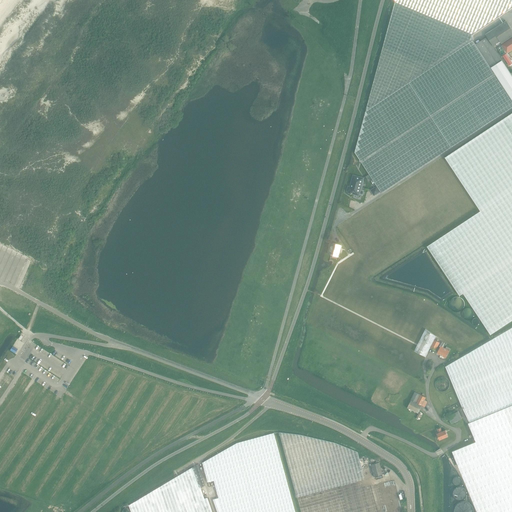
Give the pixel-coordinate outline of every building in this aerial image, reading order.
[(511,0),(397,0),(354,152),(376,186),(380,192),(381,193),(511,107),(511,76),(502,61),(501,61),(491,68),(475,44),(473,40),(472,35),(472,34),(511,6),(511,0)] [(500,42),(502,45),(511,39),(511,40),(511,29),(506,21),(485,34),(487,37),(493,46),(500,42)] [(475,44),(491,68),(501,61),(502,61),(493,46),(487,37),(475,44)] [(511,50),(511,40),(511,39),(502,45),(504,48),(506,52),(507,53),(511,50)] [(511,63),(511,62),(506,54),(503,56),(509,65),(511,63)] [(511,111),(473,137),(443,156),(477,207),(479,210),(511,188),(511,111)] [(358,196),(363,178),(353,175),(350,187),(348,186),(347,191),(349,191),(348,193),(351,193),(350,194),(352,194),(358,196)] [(380,192),(376,186),(370,190),(374,196),(380,192)] [(427,246),(426,247),(459,296),(463,293),(490,335),(511,319),(511,188),(479,210),(480,212),(427,246)] [(338,257),(341,245),(332,243),(330,248),(329,248),(328,254),(338,257)] [(449,306),(450,309),(452,311),(455,312),(457,312),(460,311),(462,310),(463,308),(464,305),(464,303),(463,300),(461,298),(459,297),(456,297),(454,298),(451,299),(450,301),(449,304),(449,306)] [(462,315),(463,317),(464,319),(467,320),(469,320),(471,319),(473,317),(474,315),(474,313),(473,311),(471,309),(469,308),(467,308),(465,309),(463,310),(462,313),(462,315)] [(511,327),(445,367),(455,390),(469,422),(511,404),(511,327)] [(417,346),(414,351),(425,357),(427,354),(430,348),(435,351),(439,343),(434,340),(436,336),(425,329),(418,344),(417,346)] [(17,338),(11,347),(18,351),(23,343),(17,338)] [(437,353),(441,356),(445,358),(450,349),(446,347),(445,349),(443,347),(447,344),(442,342),(440,346),(438,349),(439,350),(437,353)] [(439,391),(441,392),(444,392),(446,391),(448,389),(449,387),(450,384),(449,382),(448,379),(446,378),(443,377),(441,377),(438,378),(436,380),(435,382),(435,385),(435,387),(437,389),(439,391)] [(414,392),(410,400),(406,408),(415,412),(418,413),(422,406),(424,407),(427,402),(424,400),(425,397),(414,392)] [(476,442),(452,452),(455,459),(457,463),(476,511),(511,511),(511,404),(469,422),(468,423),(476,442)] [(451,424),(461,419),(458,412),(451,415),(450,413),(447,415),(448,416),(447,417),(451,424)] [(439,440),(448,436),(445,430),(442,431),(440,428),(437,429),(438,433),(436,433),(439,440)] [(295,511),(274,433),(237,443),(202,463),(207,482),(213,481),(218,498),(212,499),(216,511),(295,511)] [(197,464),(190,468),(164,484),(131,504),(128,506),(130,511),(212,511),(207,498),(204,499),(201,490),(200,488),(205,486),(201,475),(199,468),(197,464)] [(452,482),(453,484),(455,486),(457,486),(459,486),(460,484),(461,483),(461,481),(461,479),(459,477),(457,477),(455,477),(453,478),(452,480),(452,482)] [(458,500),(461,500),(463,499),(465,497),(466,495),(466,492),(465,490),(463,488),(461,487),(458,487),(455,488),(453,489),(452,492),(452,495),(453,497),(455,499),(458,500)] [(452,511),(473,511),(473,510),(472,507),(470,504),(468,502),(465,501),(461,501),(458,502),(456,504),(454,507),(453,510),(452,511)]
